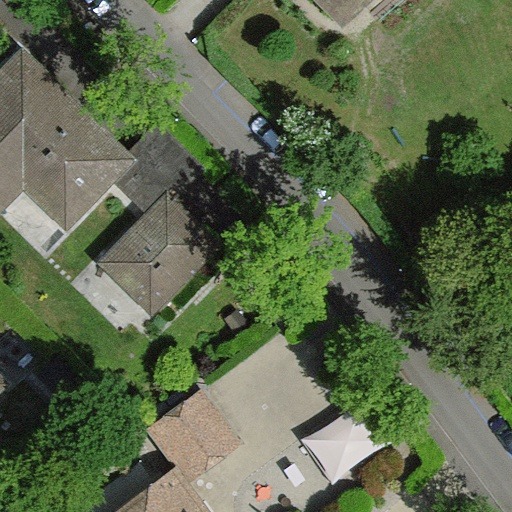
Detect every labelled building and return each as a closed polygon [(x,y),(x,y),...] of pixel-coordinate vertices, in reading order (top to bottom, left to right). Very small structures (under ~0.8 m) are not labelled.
[(328,0),(339,10),(348,0),(328,0)] [(25,61),(0,85),(0,200),(24,176),(67,219),(111,175),(154,218),(110,262),(153,305),(212,246),(170,204),(125,159),(25,61)] [(125,159),(170,204),(206,168),(161,122),(125,159)] [(204,394),(155,429),(191,479),(241,444),(204,394)] [(196,511),(171,478),(125,511),(196,511)]
